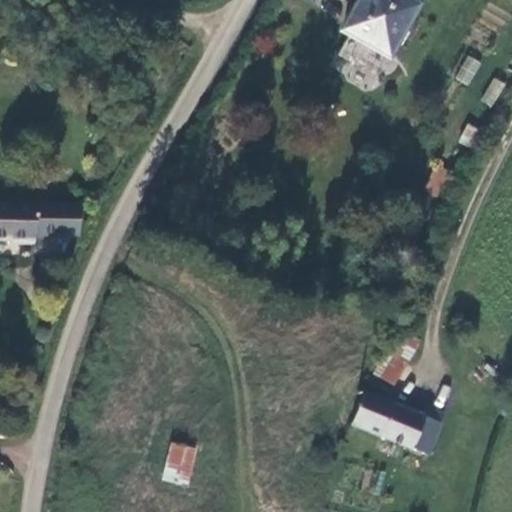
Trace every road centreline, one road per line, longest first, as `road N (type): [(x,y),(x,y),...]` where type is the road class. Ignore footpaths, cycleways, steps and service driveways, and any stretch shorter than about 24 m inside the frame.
road 1 (unclassified): [(33,511),(62,369),(95,274),(246,0)]
road 2 (track): [(83,0),(232,25)]
